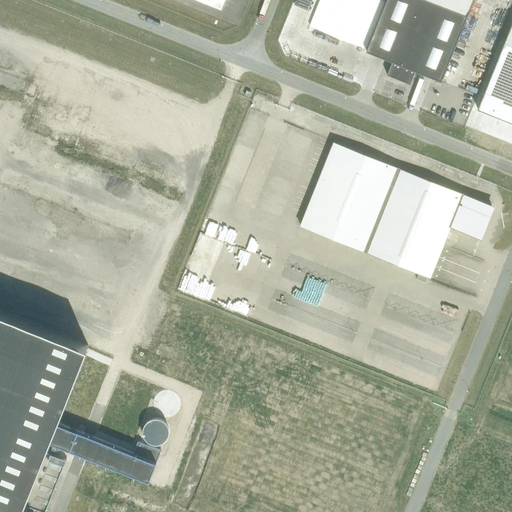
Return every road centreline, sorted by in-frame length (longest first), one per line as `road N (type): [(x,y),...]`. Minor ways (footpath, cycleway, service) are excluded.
road 1 (unknown): [(299,84),(247,205),(241,238),(292,284),(449,349)]
road 2 (unclassified): [(511,169),(246,63)]
road 3 (unknown): [(221,115),(116,378)]
road 4 (unknown): [(0,43),(31,42),(221,115)]
road 5 (unclassified): [(246,63),(88,0)]
road 6 (unclassified): [(452,410),(511,261)]
